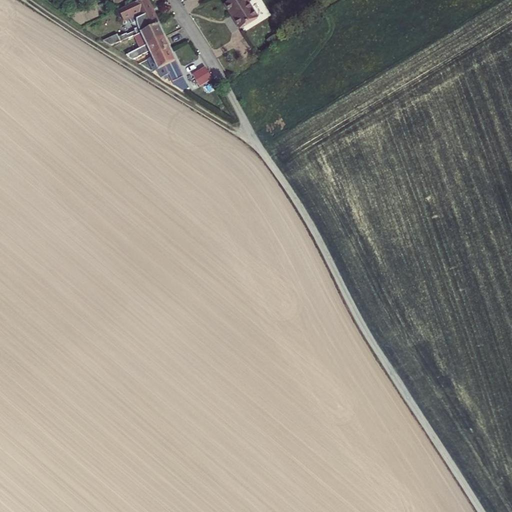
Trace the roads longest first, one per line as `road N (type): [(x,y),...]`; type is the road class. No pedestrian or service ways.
road 1 (unclassified): [(225,86),(481,511)]
road 2 (track): [(34,0),(258,145)]
